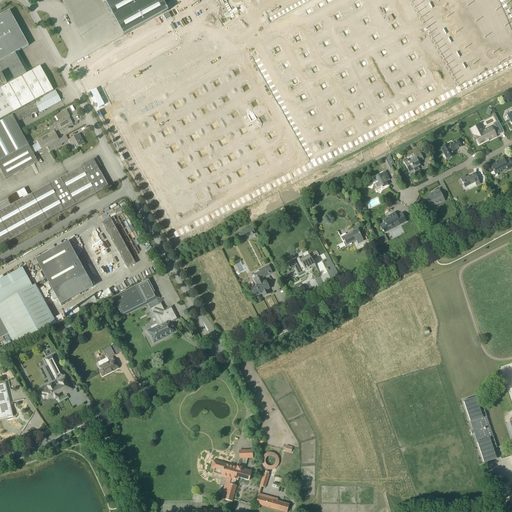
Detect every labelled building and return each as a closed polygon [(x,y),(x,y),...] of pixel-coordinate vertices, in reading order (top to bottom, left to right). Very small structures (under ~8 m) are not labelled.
[(105,2),(124,35),(168,10),(162,0),(104,0),(106,1),(105,2)] [(263,5),(245,14),(321,163),(458,93),(410,0),(320,0),(273,24),(263,5)] [(410,0),(458,93),(511,65),(511,11),(506,0),(410,0)] [(236,43),(111,107),(177,237),(321,163),(245,14),(227,24),(236,43)] [(38,110),(40,113),(60,102),(54,91),(34,102),(12,114),(16,122),(38,110)] [(59,122),(55,124),(49,128),(51,132),(54,131),(55,132),(59,130),(59,131),(73,123),(69,117),(70,116),(66,110),(56,116),(59,122)] [(494,114),(491,115),(495,123),(492,124),(495,131),(501,128),(497,121),(494,114)] [(491,127),(482,131),(481,128),(480,128),(480,129),(474,132),(474,131),(473,132),(474,135),(479,144),(487,140),(487,141),(496,137),(491,127)] [(33,154),(47,146),(59,140),(55,132),(54,131),(51,132),(37,140),(38,143),(30,148),(33,154)] [(80,134),(68,140),(69,141),(71,146),(75,144),(77,148),(85,144),(80,134)] [(451,151),(461,146),(458,141),(449,145),(448,145),(442,148),(447,159),(454,156),(451,151)] [(403,162),(405,165),(409,173),(414,170),(415,172),(420,169),(418,166),(420,165),(419,162),(424,160),(421,154),(415,157),(416,158),(409,162),(408,159),(403,162)] [(61,210),(110,188),(95,157),(93,158),(95,161),(27,193),(25,188),(17,191),(21,201),(0,210),(0,238),(2,237),(4,241),(49,221),(46,216),(48,215),(48,214),(45,215),(44,213),(59,206),(61,210)] [(387,158),(384,159),(389,170),(392,168),(387,158)] [(505,161),(504,160),(500,162),(499,160),(496,161),(497,163),(491,166),(495,175),(508,168),(509,170),(511,168),(511,165),(509,159),(505,161)] [(385,172),(375,177),(371,179),(377,191),(388,185),(386,182),(390,180),(385,172)] [(465,176),(460,178),(463,184),(465,183),(467,187),(475,183),(477,186),(480,184),(475,173),(466,178),(465,176)] [(439,204),(444,201),(441,196),(442,196),(439,189),(433,192),(434,194),(425,198),(428,203),(429,203),(430,206),(438,202),(439,204)] [(371,206),(380,202),(378,197),(369,200),(371,206)] [(380,225),(384,233),(406,222),(402,213),(396,216),(395,213),(388,216),(389,218),(383,220),(385,223),(380,225)] [(127,268),(135,264),(110,219),(103,223),(127,268)] [(242,237),(249,233),(251,236),(255,234),(255,233),(252,227),(239,234),(242,239),(243,239),(242,237)] [(341,238),(343,243),(338,245),(340,249),(356,241),(358,244),(364,241),(358,229),(341,238)] [(382,236),(377,238),(381,245),(386,243),(382,236)] [(36,260),(52,289),(54,292),(57,298),(61,304),(92,287),(68,242),(63,245),(61,242),(47,249),(49,253),(36,260)] [(298,265),(296,267),(300,275),(309,270),(317,265),(311,254),(301,260),(300,259),(296,261),(298,265)] [(254,279),(256,278),(259,284),(251,288),(251,290),(251,291),(253,295),(254,295),(255,297),(261,293),(263,297),(271,293),(263,278),(273,273),(269,266),(252,274),(254,279)] [(0,279),(0,303),(32,286),(22,268),(0,279)] [(148,280),(112,298),(118,310),(117,310),(121,318),(148,304),(158,324),(159,326),(151,330),(151,329),(146,331),(148,335),(149,334),(154,343),(176,331),(171,322),(178,319),(172,307),(165,310),(161,303),(159,304),(157,299),(159,298),(156,292),(155,292),(148,280)] [(0,318),(15,346),(56,323),(35,285),(0,304),(0,318)] [(94,296),(78,305),(82,311),(98,302),(94,296)] [(101,368),(100,372),(102,376),(118,368),(114,360),(114,359),(113,357),(116,355),(112,346),(101,351),(104,356),(106,355),(109,362),(100,367),(101,368)] [(54,398),(55,399),(58,397),(58,396),(59,396),(58,394),(63,392),(64,393),(72,389),(66,377),(64,375),(63,375),(53,356),(46,359),(54,376),(54,377),(55,377),(56,379),(57,379),(59,384),(54,387),(52,384),(47,386),(49,389),(42,393),(43,395),(42,396),(44,400),(47,398),(47,400),(52,397),(53,399),(54,398)] [(0,417),(7,416),(8,418),(13,416),(10,407),(7,408),(6,404),(9,403),(5,383),(0,383),(0,417)] [(484,463),(497,459),(497,458),(496,458),(494,452),(493,449),(496,447),(497,448),(483,405),(483,406),(479,407),(476,398),(476,397),(463,401),(463,402),(464,401),(471,421),(470,422),(477,420),(480,429),(471,432),(471,431),(471,432),(472,434),(480,431),(483,440),(477,442),(477,443),(478,442),(481,452),(484,462),(484,463)] [(210,468),(215,470),(214,473),(222,475),(223,476),(227,477),(221,499),(232,502),(236,485),(235,485),(236,480),(238,480),(239,477),(249,481),(252,471),(245,469),(248,458),(253,458),(252,449),(239,450),(239,459),(244,458),(241,467),(237,466),(237,468),(232,466),(232,465),(225,464),(212,460),(210,468)] [(280,455),(265,452),(261,467),(276,471),(280,455)] [(265,488),(269,474),(264,473),(260,486),(265,488)] [(255,504),(284,511),(286,511),(289,505),(277,501),(278,499),(258,494),(255,504)]
